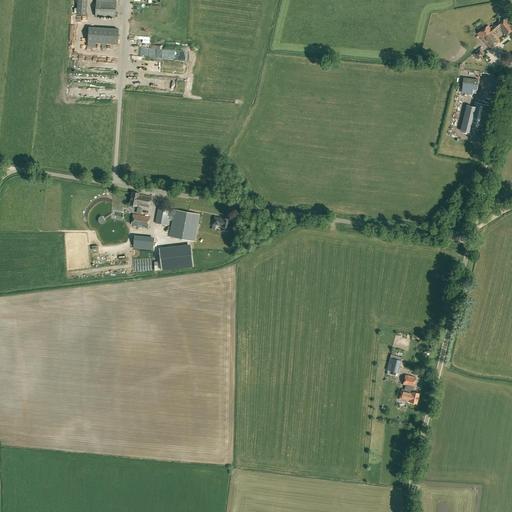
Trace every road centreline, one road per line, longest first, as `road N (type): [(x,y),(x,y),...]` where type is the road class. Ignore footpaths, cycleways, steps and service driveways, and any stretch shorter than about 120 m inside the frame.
road 1 (unclassified): [(0,180),(23,169),(470,241)]
road 2 (unclassified): [(414,511),(470,241)]
road 3 (unclassified): [(470,241),(511,71)]
